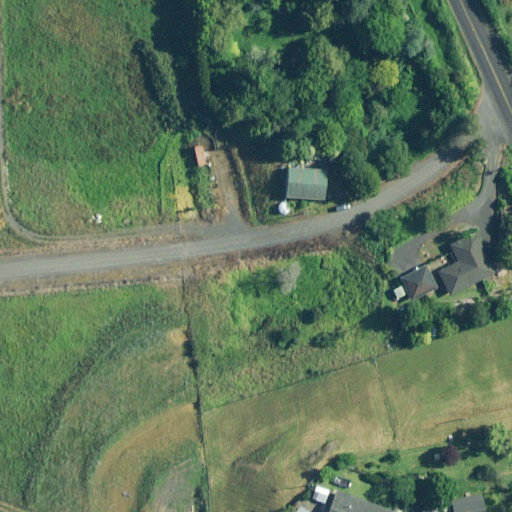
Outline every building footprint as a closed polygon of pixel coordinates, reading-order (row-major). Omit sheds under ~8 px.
[(324,168),(285,165),(282,197),(321,200),(324,168)] [(218,192),(208,193),(212,212),(221,211),(218,192)] [(292,208),(282,201),(275,211),(284,218),(292,208)] [(493,274),(473,234),(448,246),(452,253),(437,260),(442,270),(437,272),(449,296),(493,274)] [(435,289),(424,268),(401,279),(403,285),(392,291),(396,299),(406,294),(410,301),(435,289)] [(434,468),(432,449),(412,452),(414,470),(434,468)] [(386,511),(333,491),(325,511),(386,511)] [(315,511),(321,499),(306,492),(296,511),(315,511)] [(481,511),(478,496),(450,501),(451,511),(481,511)]
